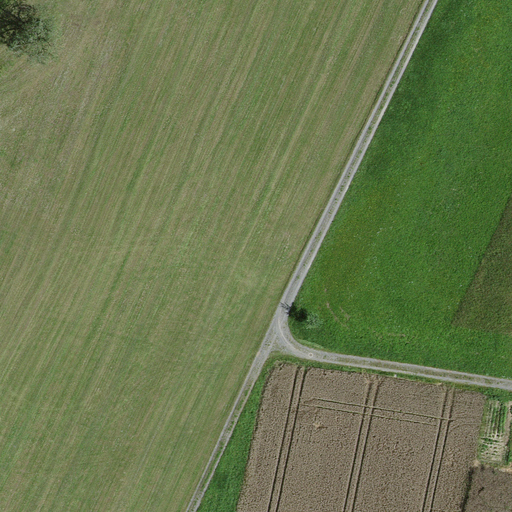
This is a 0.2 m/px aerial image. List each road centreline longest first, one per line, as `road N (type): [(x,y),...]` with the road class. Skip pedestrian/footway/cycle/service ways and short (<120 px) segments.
road 1 (track): [(191,511),(432,0)]
road 2 (track): [(278,328),(307,356),(511,389)]
